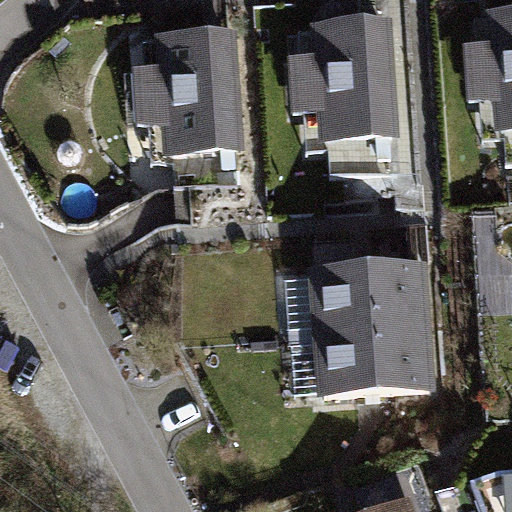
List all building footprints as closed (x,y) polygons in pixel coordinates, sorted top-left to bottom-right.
[(511,15),(466,19),(473,136),(511,133),(511,15)] [(292,29),(299,146),(390,141),(383,23),(292,29)] [(134,38),(141,155),(232,149),(225,32),(134,38)] [(305,277),(308,336),(423,330),(420,271),(305,277)] [(308,336),(311,395),(426,389),(423,330),(308,336)] [(511,511),(511,471),(494,473),(429,497),(435,511),(511,511)] [(408,511),(404,501),(369,511),(408,511)]
